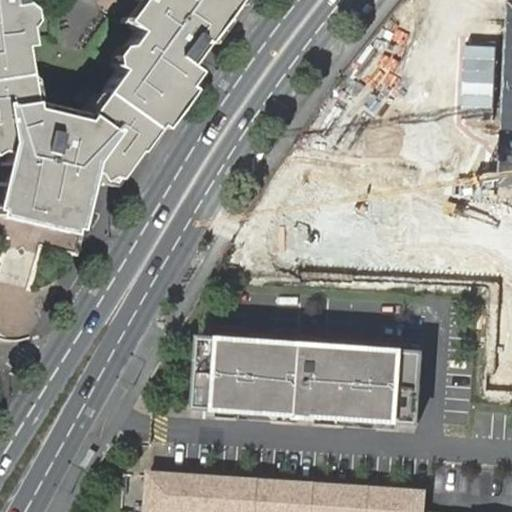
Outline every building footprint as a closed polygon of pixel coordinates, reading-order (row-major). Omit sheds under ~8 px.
[(127,134),(231,0),(142,0),(142,2),(126,22),(134,29),(109,60),(113,64),(73,114),(25,105),(16,42),(26,40),(19,0),(15,0),(14,0),(13,0),(0,0),(0,145),(5,147),(5,151),(0,171),(0,199),(65,217),(66,211),(75,167),(76,161),(112,168),(120,132),(127,134)] [(511,2),(510,2),(501,186),(511,186),(511,2)] [(81,167),(75,167),(66,211),(71,211),(81,167)] [(423,355),(201,339),(196,408),(418,424),(423,355)] [(424,511),(426,492),(149,472),(146,511),(424,511)]
